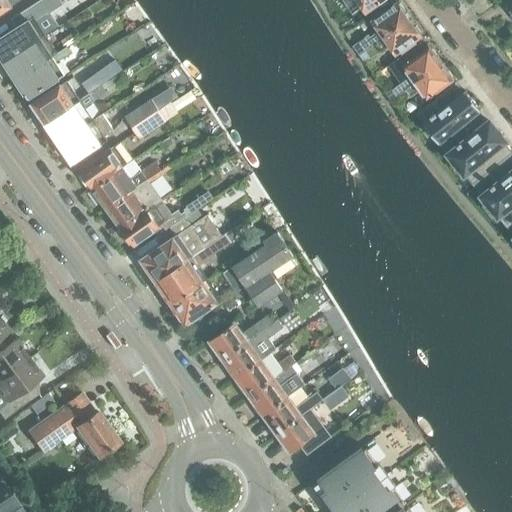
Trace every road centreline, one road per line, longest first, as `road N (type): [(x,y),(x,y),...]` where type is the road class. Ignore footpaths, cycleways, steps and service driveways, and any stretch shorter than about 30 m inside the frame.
road 1 (secondary): [(223,444),(202,402),(0,117)]
road 2 (secondary): [(0,152),(175,397),(192,451)]
road 3 (residential): [(511,97),(437,0)]
